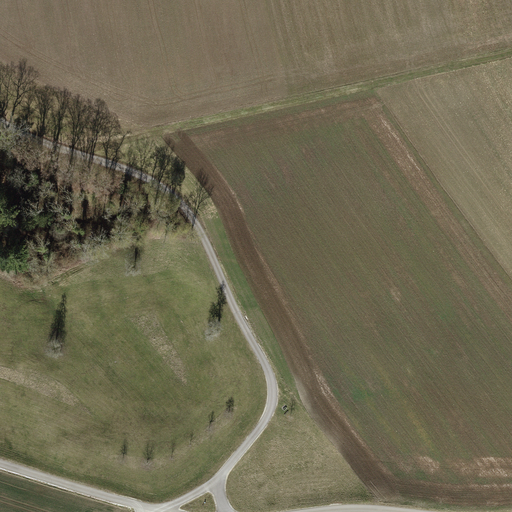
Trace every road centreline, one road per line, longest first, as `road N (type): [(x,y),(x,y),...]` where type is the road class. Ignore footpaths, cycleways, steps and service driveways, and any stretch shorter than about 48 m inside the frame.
road 1 (unclassified): [(0,118),(165,184),(189,206),(268,366),(275,400),(244,457),(221,475)]
road 2 (track): [(511,52),(79,154)]
road 3 (unclassified): [(0,462),(154,510)]
